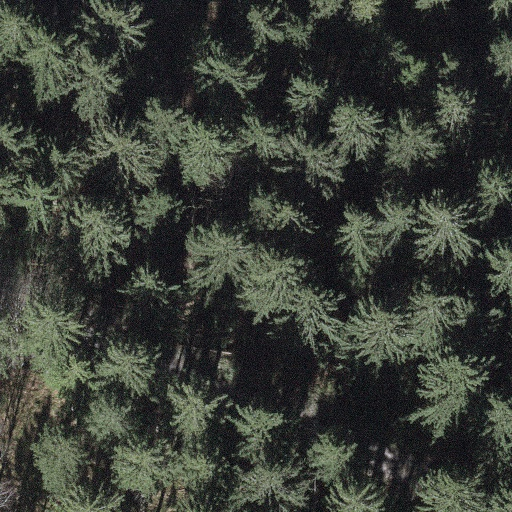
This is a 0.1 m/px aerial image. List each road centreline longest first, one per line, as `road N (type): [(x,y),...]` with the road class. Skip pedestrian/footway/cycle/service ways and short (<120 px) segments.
road 1 (track): [(0,279),(511,510)]
road 2 (track): [(210,0),(84,34),(0,25)]
